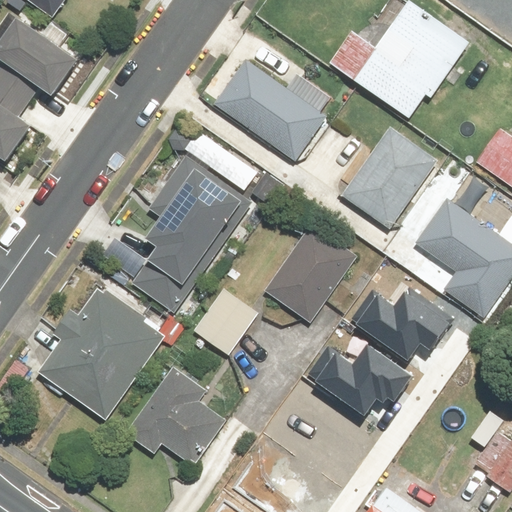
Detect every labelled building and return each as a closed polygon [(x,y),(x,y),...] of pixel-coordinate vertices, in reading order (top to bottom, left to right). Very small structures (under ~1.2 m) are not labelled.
[(31,0),(55,16),(65,0),(31,0)] [(359,30),(336,62),(414,118),(430,95),(435,98),(475,42),(417,0),(414,0),(382,46),(359,30)] [(20,14),(0,45),(67,86),(86,55),(20,14)] [(249,59),(219,102),(301,161),(332,117),(249,59)] [(0,145),(23,158),(42,123),(24,113),(39,86),(0,64),(0,145)] [(398,125),(347,193),(394,229),(445,160),(398,125)] [(511,130),(505,125),(481,158),(511,179),(511,130)] [(257,200),(190,156),(155,210),(168,218),(155,236),(165,243),(137,285),(182,314),(257,200)] [(286,187),(266,173),(252,193),(256,196),(272,207),(286,187)] [(511,239),(454,197),(422,241),(460,269),(448,286),(488,315),(511,283),(511,239)] [(361,261),(314,227),(268,291),(316,325),(361,261)] [(230,284),(198,326),(229,350),(261,308),(230,284)] [(112,418),(172,332),(105,285),(85,314),(77,309),(59,334),(67,340),(45,372),(112,418)] [(375,286),(355,315),(412,356),(429,333),(441,341),(458,317),(415,286),(402,305),(375,286)] [(334,341),(313,370),(370,410),(382,393),(389,397),(393,391),(399,396),(417,371),(374,341),(360,360),(334,341)] [(38,373),(45,364),(25,350),(0,385),(0,401),(12,410),(38,373)] [(211,391),(177,367),(130,435),(159,455),(167,443),(202,467),(234,421),(204,400),(211,391)] [(294,426),(288,422),(253,473),(283,493),(269,511),(343,511),(362,486),(312,451),(318,442),(294,426)] [(511,429),(503,423),(478,458),(492,467),(489,471),(511,487),(511,429)] [(359,445),(345,464),(363,478),(377,460),(359,445)] [(432,511),(427,508),(424,511),(392,511),(375,500),(366,511),(432,511)]
